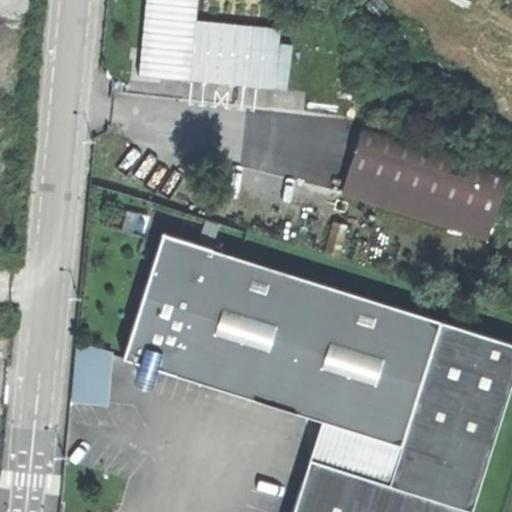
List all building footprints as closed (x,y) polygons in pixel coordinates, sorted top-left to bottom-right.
[(251,26),(146,17),(140,76),(245,86),(251,26)] [(356,157),(345,192),(491,239),(511,175),(511,168),(368,121),(356,157)] [(440,319),(162,232),(144,287),(122,358),(138,363),(136,368),(157,374),(158,369),(320,420),(400,445),(440,319)] [(469,511),(511,377),(511,341),(440,319),(400,445),(320,420),(290,511),(469,511)] [(111,401),(112,344),(75,344),(74,400),(111,401)]
